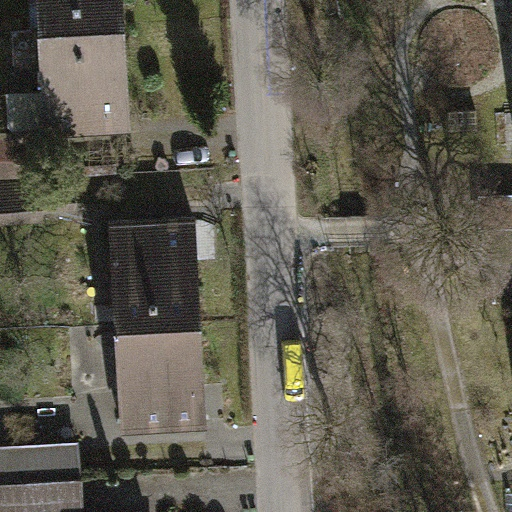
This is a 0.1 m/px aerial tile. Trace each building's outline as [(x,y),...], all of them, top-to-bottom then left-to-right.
[(41,0),(43,30),(132,25),(130,0),(41,0)] [(43,30),(49,134),(138,129),(132,25),(43,30)] [(26,137),(0,138),(0,172),(28,171),(26,137)] [(44,186),(2,188),(4,231),(46,229),(44,186)] [(115,224),(121,328),(209,323),(204,219),(115,224)] [(121,328),(127,432),(215,427),(209,323),(121,328)] [(85,442),(0,447),(0,487),(87,483),(85,442)] [(89,511),(87,483),(0,487),(0,511),(89,511)]
